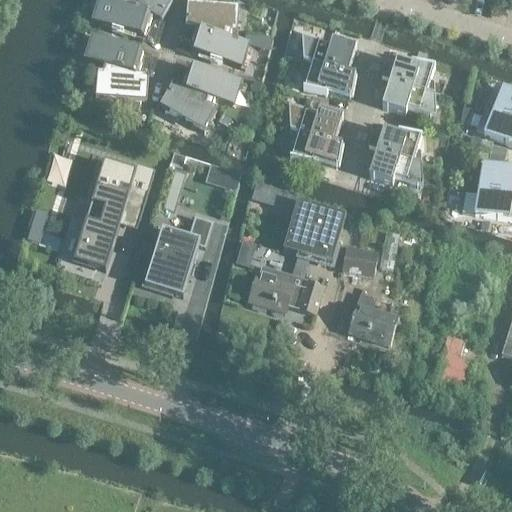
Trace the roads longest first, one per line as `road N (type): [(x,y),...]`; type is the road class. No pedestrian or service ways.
road 1 (unclassified): [(417,511),(361,473),(298,449),(0,355)]
road 2 (residential): [(511,38),(388,0)]
